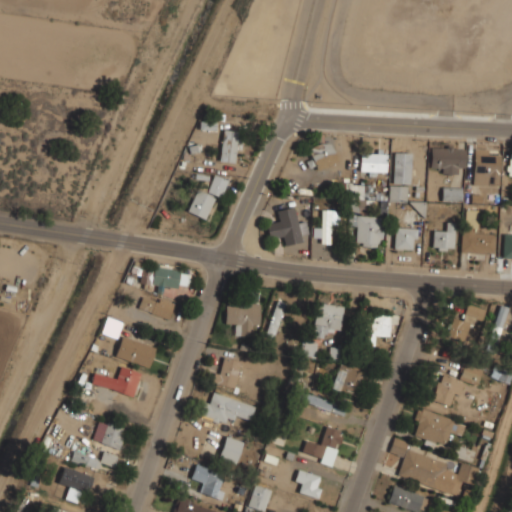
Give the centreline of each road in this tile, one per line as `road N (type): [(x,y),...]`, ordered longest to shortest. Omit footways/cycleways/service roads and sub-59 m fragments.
road 1 (residential): [(511,285),(294,270),(0,219)]
road 2 (residential): [(285,118),(135,511)]
road 3 (residential): [(435,280),(353,511)]
road 4 (residential): [(511,128),(285,118)]
